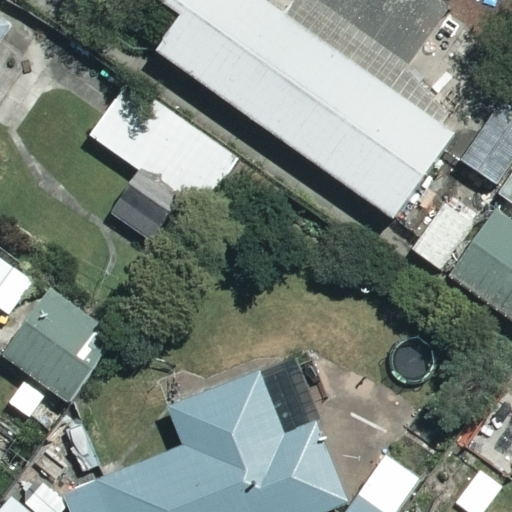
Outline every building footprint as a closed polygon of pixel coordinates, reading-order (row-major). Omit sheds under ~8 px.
[(452,131),(267,0),(163,0),(179,10),(149,53),(388,221),(452,131)] [(242,168),(134,92),(96,145),(145,180),(115,222),(160,254),(193,207),(207,217),(242,168)] [(511,98),(508,95),(463,154),(497,179),(511,160),(511,98)] [(511,160),(497,179),(489,192),(511,206),(511,160)] [(480,230),(453,209),(416,258),(443,279),(480,230)] [(511,222),(494,210),(441,287),(511,335),(511,222)] [(39,288),(0,262),(0,312),(16,323),(39,288)] [(129,352),(57,299),(9,364),(81,417),(129,352)] [(347,511),(353,510),(297,371),(177,419),(193,459),(72,508),(73,511),(347,511)] [(389,463),(354,511),(411,511),(427,491),(389,463)]
